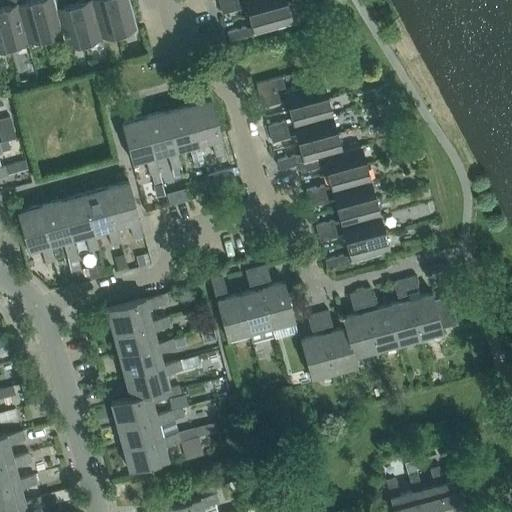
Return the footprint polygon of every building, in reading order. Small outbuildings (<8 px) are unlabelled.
[(8,0),(10,4),(0,7),(0,11),(9,47),(27,42),(15,0),(8,0)] [(15,0),(27,42),(44,37),(34,0),(26,0),(22,1),(22,0),(15,0)] [(34,0),(44,37),(61,33),(62,32),(52,0),(34,0)] [(61,0),(52,0),(62,32),(61,33),(65,47),(83,42),(73,3),(61,6),(60,1),(62,0),(61,0)] [(83,0),(84,0),(73,3),(83,42),(101,37),(90,0),(83,0)] [(90,0),(101,37),(118,33),(109,0),(90,0)] [(109,0),(118,33),(136,28),(128,0),(109,0)] [(245,4),(248,15),(287,5),(285,0),(235,0),(219,4),(221,13),(240,8),(239,6),(245,4)] [(253,34),(276,27),(292,23),(287,5),(248,15),(251,27),(245,28),(245,26),(226,31),(229,40),(253,33),(253,34)] [(0,49),(9,47),(0,11),(0,49)] [(285,98),(288,109),(327,98),(322,80),(285,90),(281,76),(255,83),(262,106),(280,101),(280,99),(285,98)] [(210,98),(187,104),(198,143),(211,140),(215,156),(225,153),(220,137),(221,137),(210,98)] [(267,125),(269,133),(332,116),(327,98),(288,109),(291,120),(286,122),(285,120),(267,125)] [(187,104),(165,110),(176,149),(189,146),(193,162),(202,159),(198,143),(187,104)] [(165,110),(143,116),(154,155),(167,152),(171,168),(181,165),(176,149),(165,110)] [(0,126),(11,123),(9,116),(0,118),(0,126)] [(143,116),(120,122),(131,161),(144,158),(149,174),(150,173),(158,171),(154,155),(143,116)] [(295,132),(298,143),(337,133),(332,116),(269,133),(271,141),(290,136),(289,134),(295,132)] [(276,159),(279,168),(298,163),(298,162),(341,150),(337,133),(298,143),(301,155),(295,156),(295,154),(276,159)] [(7,140),(0,142),(0,150),(1,152),(10,150),(7,140)] [(298,162),(298,163),(301,172),(319,167),(318,165),(324,164),(326,174),(366,163),(361,145),(341,150),(298,162)] [(14,162),(4,165),(7,174),(17,171),(14,162)] [(306,191),(308,197),(370,180),(366,163),(326,174),(330,186),(324,188),(324,186),(306,191)] [(181,165),(171,168),(173,176),(183,174),(181,165)] [(210,190),(211,192),(236,186),(231,168),(206,174),(207,178),(210,190)] [(158,171),(150,173),(153,186),(162,184),(158,171)] [(207,178),(193,182),(196,194),(210,190),(207,178)] [(128,180),(105,186),(116,226),(128,222),(132,238),(142,235),(138,220),(139,220),(128,180)] [(333,198),(336,208),(375,198),(370,180),(308,197),(310,207),(328,202),(328,200),(333,198)] [(162,184),(153,186),(156,196),(165,194),(162,184)] [(105,186),(83,192),(94,232),(106,228),(110,244),(120,241),(116,226),(105,186)] [(84,234),(88,250),(98,247),(94,232),(83,192),(61,198),(72,238),(84,234)] [(61,198),(39,204),(50,244),(62,240),(66,256),(76,253),(72,238),(61,198)] [(315,225),(317,232),(380,215),(375,198),(336,208),(339,221),(334,222),(333,220),(315,225)] [(54,259),(50,244),(39,204),(16,211),(27,250),(40,246),(44,262),(54,259)] [(342,233),(345,243),(384,232),(380,215),(317,232),(319,241),(337,236),(337,234),(342,233)] [(389,251),(384,232),(345,243),(348,255),(343,256),(342,254),(324,259),(327,268),(350,261),(389,251)] [(147,252),(136,255),(138,265),(149,262),(147,252)] [(124,253),(114,256),(117,269),(127,266),(124,253)] [(102,262),(93,265),(96,276),(105,274),(102,262)] [(448,269),(446,262),(428,267),(430,274),(448,269)] [(294,319),(291,311),(283,280),(262,285),(261,280),(269,278),(265,264),(255,267),(271,325),(294,319)] [(244,270),(245,271),(248,283),(256,281),(258,286),(238,292),(249,331),(271,325),(255,267),(244,270)] [(83,278),(80,269),(71,271),(73,281),(83,278)] [(225,289),(222,277),(222,276),(210,279),(226,338),(249,331),(238,292),(219,297),(217,291),(225,289)] [(442,331),(441,328),(457,324),(449,294),(433,299),(431,291),(410,297),(409,291),(417,289),(413,276),(403,278),(419,337),(442,331)] [(406,298),(386,304),(397,343),(419,337),(403,278),(392,281),(396,295),(404,293),(406,298)] [(369,288),(359,290),(375,349),(397,343),(386,304),(366,309),(365,303),(373,301),(369,288)] [(341,316),(344,325),(352,355),(353,355),(375,349),(359,290),(348,293),(352,307),(360,305),(362,310),(341,316)] [(105,307),(111,330),(150,320),(147,307),(163,303),(160,293),(145,298),(144,297),(105,307)] [(327,309),(317,312),(333,371),(356,365),(353,355),(352,355),(344,325),(324,331),(323,325),(331,323),(327,309)] [(306,315),(310,329),(318,326),(320,332),(299,338),(310,377),(333,371),(317,312),(306,315)] [(111,330),(117,353),(156,342),(153,329),(169,325),(166,315),(150,320),(111,330)] [(184,336),(173,339),(175,347),(186,344),(184,336)] [(117,353),(123,375),(162,364),(159,351),(175,347),(173,339),(172,337),(156,342),(117,353)] [(197,354),(178,360),(181,369),(199,364),(197,354)] [(162,364),(123,375),(129,396),(129,397),(165,387),(165,388),(166,387),(169,387),(165,373),(181,369),(178,360),(162,364)] [(166,387),(165,388),(168,397),(181,393),(179,384),(169,387),(166,387)] [(129,396),(110,401),(116,424),(155,413),(152,401),(168,397),(165,388),(165,387),(129,397),(129,396)] [(181,406),(171,409),(174,419),(184,416),(181,406)] [(155,413),(116,424),(122,446),(161,435),(158,423),(174,419),(171,409),(155,413)] [(209,422),(194,426),(196,436),(212,431),(209,422)] [(194,426),(177,431),(180,441),(197,436),(196,436),(194,426)] [(0,459),(12,456),(8,444),(24,439),(22,430),(6,434),(6,433),(0,434),(0,459)] [(161,435),(122,446),(128,468),(128,469),(168,458),(164,445),(180,441),(177,431),(161,435)] [(0,459),(0,482),(18,478),(14,465),(30,461),(28,452),(12,456),(0,459)] [(414,460),(404,462),(407,474),(417,471),(414,460)] [(429,468),(433,484),(434,484),(441,511),(465,511),(457,477),(443,481),(439,465),(429,468)] [(407,474),(411,490),(412,490),(417,511),(441,511),(434,484),(433,484),(421,487),(417,471),(407,474)] [(0,482),(0,506),(24,500),(20,487),(36,483),(34,473),(18,478),(0,482)] [(392,511),(417,511),(412,490),(411,490),(399,493),(395,477),(385,480),(389,496),(388,496),(392,511)] [(53,492),(39,495),(42,505),(56,501),(53,492)] [(160,506),(161,511),(203,511),(202,506),(218,502),(215,493),(200,497),(199,496),(160,506)] [(0,511),(27,511),(26,509),(42,505),(39,495),(24,500),(0,506),(0,511)]
